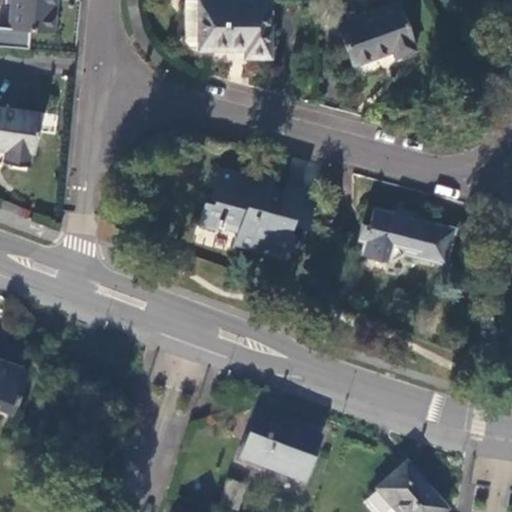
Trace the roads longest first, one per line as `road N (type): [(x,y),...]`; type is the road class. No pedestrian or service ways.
road 1 (residential): [(100,78),(493,185)]
road 2 (tertiary): [(198,328),(403,402),(511,429)]
road 3 (residential): [(72,282),(85,239),(100,78)]
road 4 (residential): [(198,328),(139,511)]
road 5 (tertiary): [(72,282),(198,328)]
